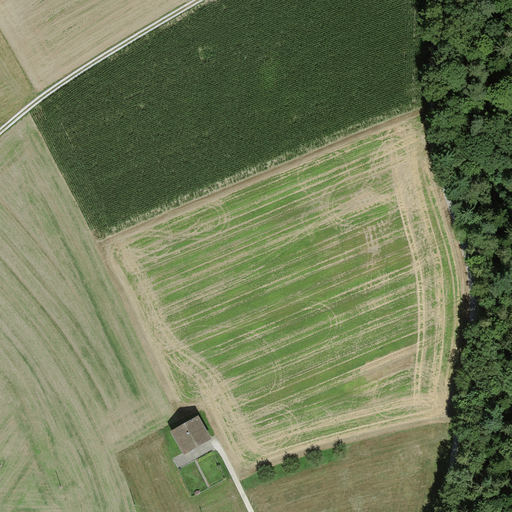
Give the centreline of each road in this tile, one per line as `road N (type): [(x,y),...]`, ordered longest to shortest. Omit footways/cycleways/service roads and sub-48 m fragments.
road 1 (unclassified): [(435,0),(434,134),(473,291),(443,511)]
road 2 (track): [(0,130),(117,46),(198,0)]
